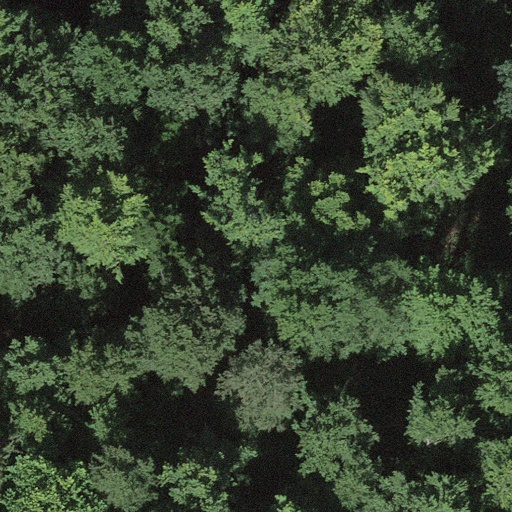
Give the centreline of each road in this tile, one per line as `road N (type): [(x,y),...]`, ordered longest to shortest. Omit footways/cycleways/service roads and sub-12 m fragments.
road 1 (track): [(313,511),(210,422),(0,321)]
road 2 (track): [(511,96),(284,0)]
